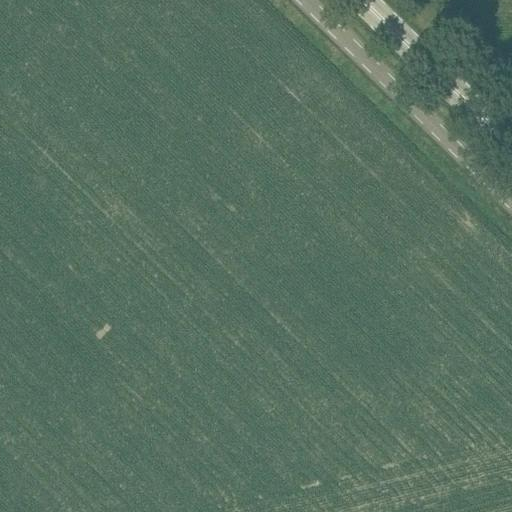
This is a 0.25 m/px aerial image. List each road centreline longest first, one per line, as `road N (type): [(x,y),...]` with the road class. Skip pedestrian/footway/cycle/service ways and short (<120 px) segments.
road 1 (unclassified): [(511,205),(304,0)]
road 2 (primary): [(511,147),(361,0)]
